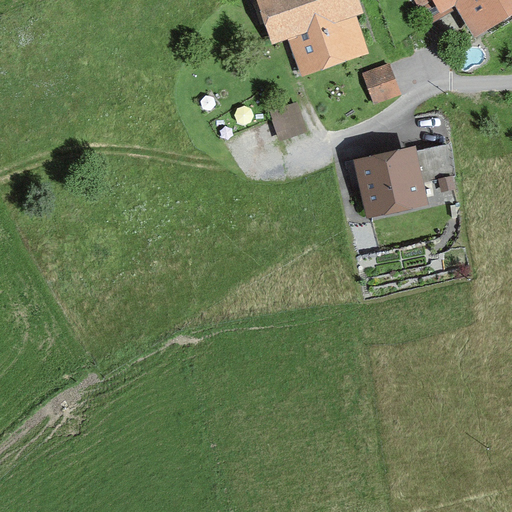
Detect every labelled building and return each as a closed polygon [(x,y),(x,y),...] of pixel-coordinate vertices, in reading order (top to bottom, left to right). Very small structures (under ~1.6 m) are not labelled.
[(262,0),(276,38),(297,31),(308,64),(365,44),(354,12),(357,10),(353,0),(262,0)] [(511,0),(441,0),(445,5),(453,0),(463,0),(478,25),(511,4),(511,0)] [(389,65),(363,74),(374,103),(400,93),(389,65)] [(273,110),(284,134),(309,123),(298,98),(273,110)] [(410,154),(362,165),(372,210),(420,199),(410,154)]
